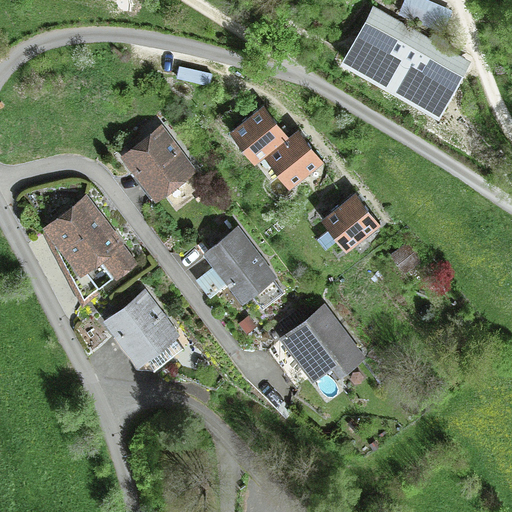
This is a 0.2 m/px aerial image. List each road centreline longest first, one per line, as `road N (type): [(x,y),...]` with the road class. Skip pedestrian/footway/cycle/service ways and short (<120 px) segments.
road 1 (residential): [(511,206),(301,78),(180,45),(72,35),(18,53),(0,75)]
road 2 (residential): [(274,385),(233,350),(90,168),(63,163),(0,179)]
road 3 (residential): [(0,204),(86,366),(133,511)]
